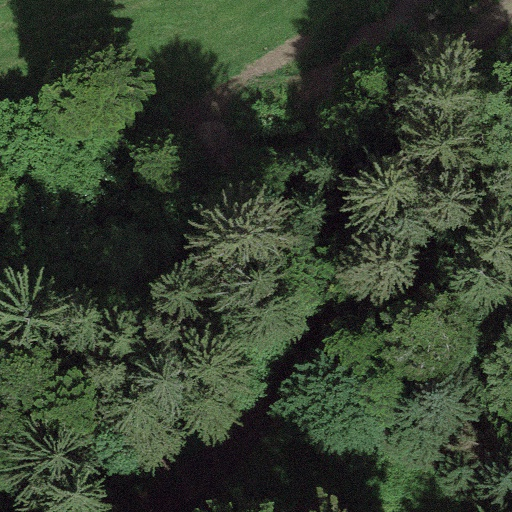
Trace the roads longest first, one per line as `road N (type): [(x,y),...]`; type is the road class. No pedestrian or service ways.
road 1 (track): [(314,349),(370,164),(460,48),(511,3)]
road 2 (track): [(129,511),(230,448),(314,349)]
